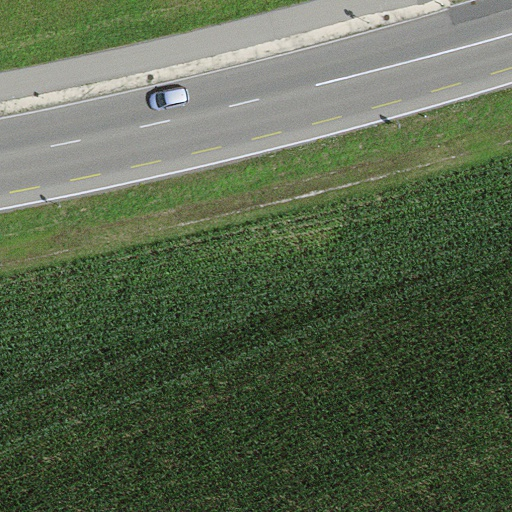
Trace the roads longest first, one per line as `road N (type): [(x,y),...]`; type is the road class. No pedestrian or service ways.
road 1 (track): [(511,128),(310,189),(0,252)]
road 2 (primary): [(0,157),(257,101),(511,32)]
